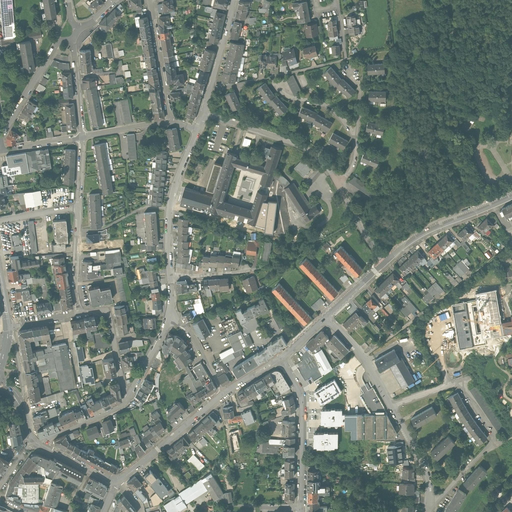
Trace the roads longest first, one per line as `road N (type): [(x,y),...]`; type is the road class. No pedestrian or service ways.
road 1 (residential): [(390,405),(459,380),(496,440),(429,509)]
road 2 (residential): [(300,511),(301,397),(280,357)]
road 3 (residential): [(339,183),(329,165),(293,141),(202,114)]
road 4 (residential): [(196,130),(169,209),(170,278)]
road 5 (tertiary): [(386,261),(432,228),(511,195)]
road 6 (tertiary): [(116,483),(224,393)]
road 7 (residential): [(74,36),(56,42),(0,139)]
road 8 (residential): [(150,0),(172,121)]
